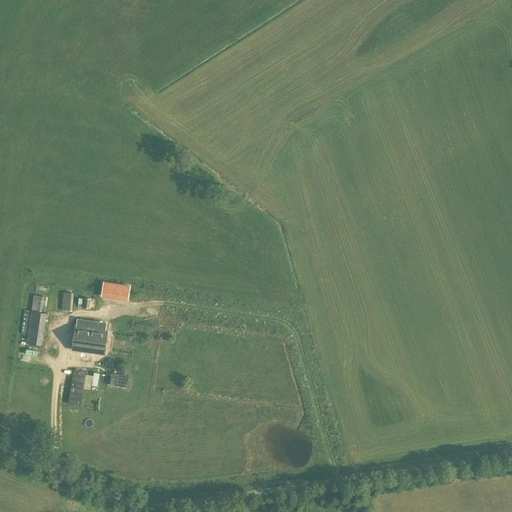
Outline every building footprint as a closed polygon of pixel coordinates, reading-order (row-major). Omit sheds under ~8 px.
[(101,297),(109,298),(111,282),(103,281),(101,297)] [(73,311),(74,293),(73,293),(63,292),(62,310),(73,311)] [(96,309),(97,299),(84,298),(82,308),(96,309)] [(42,345),(47,313),(31,311),(27,343),(42,345)] [(105,354),(109,324),(97,322),(96,328),(88,327),(88,322),(76,320),(72,350),(87,352),(85,361),(92,362),(92,355),(91,355),(91,352),(105,354)] [(71,404),(83,405),(86,370),(74,369),(71,404)] [(112,373),(110,385),(127,388),(129,376),(112,373)]
